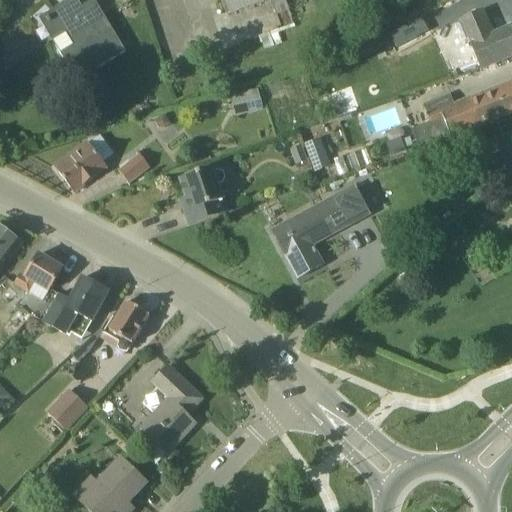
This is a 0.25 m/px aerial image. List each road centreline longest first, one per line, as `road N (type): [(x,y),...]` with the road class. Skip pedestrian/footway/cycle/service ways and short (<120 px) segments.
road 1 (tertiary): [(301,391),(231,326),(113,248),(0,190)]
road 2 (residential): [(301,391),(183,511)]
